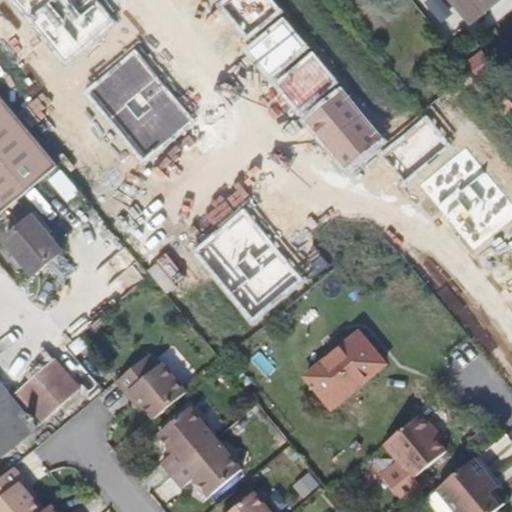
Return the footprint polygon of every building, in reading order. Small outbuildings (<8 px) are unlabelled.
[(414,197),(251,0),(191,0),(234,52),(265,90),(403,258),(455,216),(430,185),(414,197)] [(451,0),(421,0),(448,38),(468,24),(451,0)] [(458,0),(476,21),(501,0),(458,0)] [(265,90),(234,52),(193,86),(223,123),(265,90)] [(0,216),(61,168),(0,94),(0,216)] [(99,213),(83,194),(72,203),(88,223),(99,213)] [(64,253),(34,218),(6,242),(36,276),(64,253)] [(102,248),(117,235),(104,219),(89,231),(102,248)] [(102,262),(94,252),(77,266),(84,276),(102,262)] [(334,411),(387,366),(361,334),(308,378),(334,411)] [(87,344),(80,335),(68,344),(76,354),(87,344)] [(186,394),(162,365),(159,368),(150,356),(117,383),(128,396),(131,393),(154,421),(186,394)] [(40,426),(80,391),(60,368),(20,403),(40,426)] [(0,460),(37,430),(0,385),(0,460)] [(217,439),(191,408),(159,434),(175,452),(162,462),(174,476),(217,439)] [(449,450),(439,438),(431,429),(434,426),(423,413),(386,444),(415,479),(449,450)] [(442,435),(434,426),(431,429),(439,438),(442,435)] [(242,469),(217,439),(174,476),(183,488),(196,478),(211,495),(242,469)] [(302,458),(293,446),(286,451),(295,464),(302,458)] [(496,511),(502,507),(491,494),(483,483),(488,478),(473,461),(436,493),(451,511),(496,511)] [(44,511),(23,485),(26,482),(15,469),(0,481),(0,511),(44,511)] [(497,489),(488,478),(483,483),(491,494),(497,489)] [(271,511),(254,491),(228,511),(271,511)]
